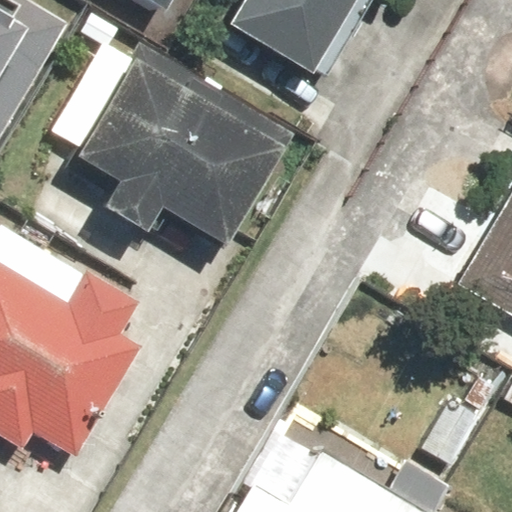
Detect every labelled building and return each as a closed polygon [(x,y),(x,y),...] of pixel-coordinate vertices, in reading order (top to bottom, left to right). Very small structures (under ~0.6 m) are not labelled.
[(0,0),(0,127),(59,29),(8,0),(0,0)] [(146,0),(168,13),(175,0),(146,0)] [(232,0),(215,31),(314,87),(363,0),(232,0)] [(103,181),(90,205),(142,232),(152,212),(218,246),(281,123),(130,45),(124,56),(97,42),(51,133),(71,143),(62,160),(103,181)] [(511,191),(452,292),(511,326),(511,191)] [(132,304),(0,226),(0,434),(18,446),(26,432),(68,457),(133,346),(114,335),(132,304)] [(439,511),(453,491),(397,456),(377,488),(285,430),(233,511),(439,511)]
